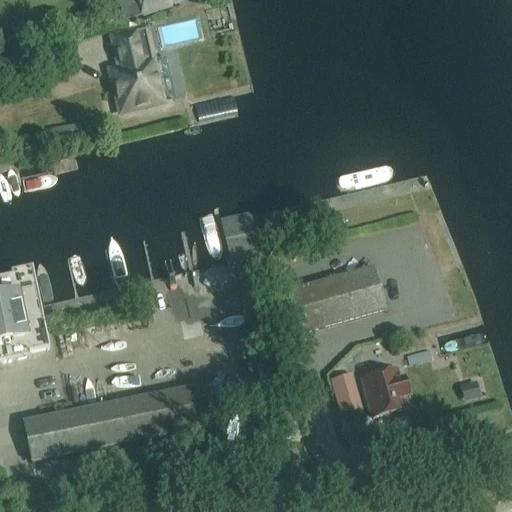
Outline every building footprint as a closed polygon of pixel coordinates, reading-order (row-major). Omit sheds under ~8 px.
[(112,0),(118,24),(135,20),(129,0),(112,0)] [(167,0),(135,0),(142,19),(170,10),(167,0)] [(136,35),(111,41),(118,71),(115,72),(124,109),(139,106),(140,111),(163,106),(153,63),(145,33),(136,35)] [(53,139),(56,150),(77,143),(73,132),(53,139)] [(219,224),(228,266),(228,267),(260,260),(250,217),(219,224)] [(8,276),(9,280),(10,280),(27,358),(28,358),(48,353),(38,308),(30,271),(8,276)] [(383,314),(371,271),(287,295),(299,338),(383,314)] [(29,362),(28,358),(27,358),(10,280),(9,280),(0,281),(0,341),(5,367),(29,362)] [(130,294),(131,328),(149,327),(148,310),(149,310),(149,293),(130,294)] [(399,384),(396,373),(361,382),(372,422),(407,413),(404,401),(408,400),(403,382),(399,384)] [(360,411),(352,378),(330,383),(338,416),(360,411)] [(209,388),(21,427),(30,468),(217,429),(209,388)] [(282,428),(286,444),(299,440),(294,424),(282,428)] [(26,483),(45,479),(42,469),(24,473),(26,483)]
